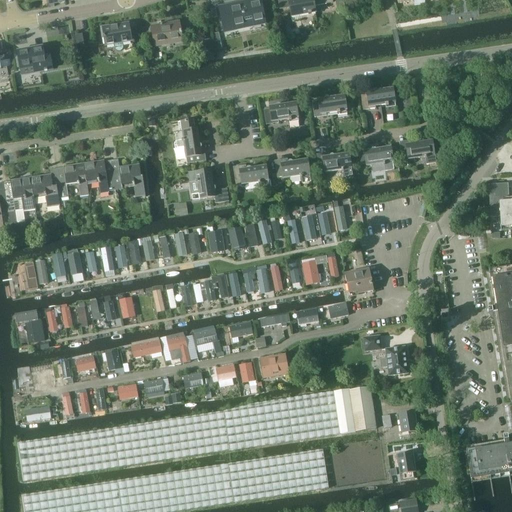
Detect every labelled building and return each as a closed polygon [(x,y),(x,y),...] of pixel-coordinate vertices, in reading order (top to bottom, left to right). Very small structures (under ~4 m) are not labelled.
[(265,23),(260,0),(258,0),(219,8),(224,32),(265,23)] [(295,0),(292,1),(291,0),(278,0),(280,9),(285,8),(285,9),(290,8),(292,17),(315,13),(314,5),(312,0),(295,0)] [(335,0),(335,2),(337,11),(345,10),(343,0),(335,0)] [(166,42),(182,40),(180,23),(152,28),(155,47),(166,45),(166,42)] [(129,24),(103,28),(106,47),(115,45),(115,49),(117,51),(120,51),(122,50),(123,47),(123,44),(132,42),(129,24)] [(77,46),(84,45),(82,35),(75,37),(77,46)] [(213,48),(212,40),(205,41),(207,50),(213,48)] [(45,57),(43,48),(18,52),(21,70),(34,67),(35,73),(53,70),(51,56),(45,57)] [(367,94),(361,95),(363,110),(376,108),(376,106),(386,104),(386,106),(395,105),(393,88),(377,90),(376,89),(374,89),(373,91),(366,92),(367,94)] [(318,101),(312,102),(314,117),(327,115),(327,114),(337,112),(337,113),(347,112),(344,95),(329,98),(327,96),(325,97),(324,98),(318,99),(318,101)] [(270,108),(264,109),(266,124),(279,122),(278,121),(289,120),(289,121),(299,119),(296,103),(281,105),(279,104),(277,104),(276,106),(269,107),(270,108)] [(197,130),(195,130),(194,126),(193,120),(178,123),(179,129),(179,133),(175,133),(176,142),(174,143),(175,149),(177,150),(183,149),(184,147),(186,159),(187,165),(206,162),(205,156),(204,149),(200,150),(198,139),(197,130)] [(407,156),(401,157),(402,161),(426,158),(427,165),(436,163),(432,141),(417,143),(415,141),(413,142),(412,144),(411,140),(405,141),(407,156)] [(370,147),(363,148),(366,167),(384,164),(385,171),(394,170),(391,148),(376,150),(375,149),(374,148),(371,148),(370,150),(370,147)] [(329,153),(316,155),(319,171),(324,171),(324,173),(342,171),(343,177),(352,176),(349,154),(334,156),(334,155),(333,154),(330,154),(329,156),(329,153)] [(287,159),(275,161),(277,178),(283,177),(283,179),(301,177),(302,184),(311,182),(308,160),(293,162),(291,160),(289,161),(288,163),(287,159)] [(109,192),(109,191),(115,191),(111,162),(104,163),(103,161),(83,164),(86,182),(98,180),(100,194),(109,192)] [(118,161),(111,162),(115,191),(122,190),(121,187),(132,185),(135,198),(145,197),(142,178),(140,178),(138,165),(119,168),(118,161)] [(64,169),(56,170),(60,198),(68,197),(66,185),(77,183),(79,196),(88,195),(86,182),(83,164),(63,168),(64,169)] [(246,165),(233,167),(236,187),(260,183),(261,190),(269,189),(266,166),(251,169),(251,168),(250,167),(247,167),(246,169),(246,165)] [(59,206),(58,198),(60,198),(56,170),(49,171),(50,175),(29,178),(32,196),(44,195),(46,208),(59,206)] [(214,191),(211,171),(189,174),(192,194),(199,193),(200,200),(215,198),(216,204),(229,202),(227,189),(214,191)] [(34,210),(32,196),(29,178),(9,181),(9,183),(3,184),(7,212),(8,212),(10,225),(17,224),(15,211),(25,210),(26,211),(34,210)] [(508,185),(489,186),(491,217),(500,217),(501,228),(511,227),(511,201),(509,202),(508,185)] [(175,205),(177,217),(187,215),(185,204),(175,205)] [(335,209),(338,227),(345,226),(342,208),(335,209)] [(324,214),(317,216),(322,235),(329,234),(324,214)] [(303,221),(307,237),(313,236),(309,219),(303,221)] [(275,240),(282,239),(278,221),(271,223),(275,240)] [(296,237),(293,221),(287,222),(290,239),(296,237)] [(252,224),(246,226),(250,243),(256,241),(252,224)] [(268,240),(264,224),(258,225),(263,242),(268,240)] [(241,228),(229,231),(233,249),(245,246),(241,228)] [(225,251),(222,231),(213,232),(208,233),(211,254),(225,251)] [(190,237),(193,254),(199,253),(196,236),(190,237)] [(184,254),(181,237),(175,238),(178,255),(184,254)] [(167,240),(160,241),(163,259),(170,258),(167,240)] [(137,241),(129,243),(133,265),(141,264),(137,241)] [(154,260),(151,242),(142,244),(146,261),(154,260)] [(125,263),(122,248),(116,249),(118,264),(125,263)] [(109,251),(102,252),(105,270),(112,269),(109,251)] [(97,271),(93,253),(86,255),(90,273),(97,271)] [(76,257),(69,258),(72,276),(80,275),(76,257)] [(328,259),(331,278),(338,277),(335,258),(328,259)] [(64,278),(61,261),(54,262),(57,280),(64,278)] [(289,265),(293,284),(300,283),(296,263),(289,265)] [(37,265),(40,283),(47,282),(44,264),(37,265)] [(306,286),(320,283),(316,266),(303,269),(306,286)] [(32,290),(38,289),(34,267),(28,268),(32,290)] [(257,268),(243,270),(244,275),(251,274),(253,273),(253,277),(258,276),(257,272),(257,268)] [(490,274),(486,275),(492,310),(484,312),(485,315),(487,314),(492,320),(492,321),(494,320),(507,401),(511,401),(511,404),(511,403),(511,268),(490,272),(490,274)] [(373,291),(369,269),(345,274),(350,296),(373,291)] [(265,270),(257,272),(258,276),(262,293),(269,292),(265,270)] [(276,287),(284,285),(280,270),(273,271),(276,287)] [(244,275),(247,293),(254,291),(251,274),(244,275)] [(218,283),(222,299),(229,297),(224,276),(217,277),(218,283)] [(230,278),(233,295),(239,294),(236,277),(230,278)] [(206,289),(209,302),(216,301),(213,289),(212,281),(205,283),(206,289)] [(196,302),(202,301),(199,285),(193,286),(196,302)] [(181,288),(184,308),(192,306),(189,287),(181,288)] [(157,310),(162,309),(158,290),(153,291),(157,310)] [(167,291),(171,309),(177,307),(173,290),(167,291)] [(132,299),(128,300),(120,301),(124,319),(135,316),(132,299)] [(100,320),(96,300),(89,301),(93,321),(100,320)] [(105,303),(104,304),(108,322),(116,320),(112,302),(111,302),(105,303)] [(346,304),(328,308),(331,319),(348,316),(346,304)] [(66,329),(73,327),(69,308),(62,309),(66,329)] [(85,308),(78,310),(81,327),(88,326),(85,308)] [(296,315),(298,326),(319,322),(317,311),(296,315)] [(15,316),(17,324),(38,320),(37,312),(15,316)] [(54,312),(46,313),(51,333),(58,331),(54,312)] [(263,320),(264,327),(287,322),(286,316),(263,320)] [(230,327),(232,339),(253,335),(250,323),(230,327)] [(194,335),(197,347),(213,343),(218,342),(215,330),(194,335)] [(365,353),(382,351),(380,335),(363,338),(365,353)] [(183,364),(190,362),(187,348),(185,337),(167,341),(170,352),(180,350),(183,364)] [(264,338),(256,340),(257,348),(266,346),(264,338)] [(135,359),(162,353),(160,341),(132,347),(135,359)] [(218,342),(213,343),(216,354),(222,353),(220,341),(218,342)] [(388,377),(408,374),(405,347),(385,349),(386,358),(379,359),(381,369),(387,368),(388,377)] [(110,372),(121,369),(118,351),(106,354),(110,372)] [(79,373),(96,369),(94,357),(76,361),(79,373)] [(280,358),(259,363),(262,380),(283,376),(280,358)] [(64,379),(71,378),(69,363),(62,364),(64,379)] [(240,366),(243,384),(255,381),(251,364),(240,366)] [(216,370),(219,382),(236,378),(234,366),(216,370)] [(43,390),(55,388),(52,370),(41,372),(43,390)] [(186,389),(204,386),(201,374),(184,378),(186,389)] [(232,379),(219,382),(220,388),(233,385),(232,379)] [(145,384),(147,395),(164,392),(162,380),(145,384)] [(136,386),(128,387),(118,389),(121,401),(138,397),(136,386)] [(370,387),(349,390),(349,389),(334,392),(340,434),(376,429),(370,387)] [(96,391),(99,411),(106,410),(103,390),(96,391)] [(23,482),(229,450),(229,452),(340,434),(334,392),(255,404),(223,412),(17,444),(23,482)] [(180,393),(171,395),(173,404),(181,403),(180,393)] [(83,414),(91,413),(87,394),(80,395),(83,414)] [(66,416),(74,414),(70,397),(63,399),(66,416)] [(28,423),(51,420),(50,408),(26,411),(28,423)] [(402,434),(417,432),(414,412),(398,415),(402,434)] [(391,414),(383,415),(384,427),(392,426),(391,414)] [(471,483),(473,483),(511,476),(511,440),(467,448),(468,450),(465,451),(467,465),(465,465),(467,475),(470,475),(471,483)] [(176,511),(329,489),(323,450),(22,496),(24,511),(176,511)] [(399,475),(415,472),(412,452),(396,455),(399,475)] [(418,511),(416,499),(400,502),(401,511),(418,511)]
